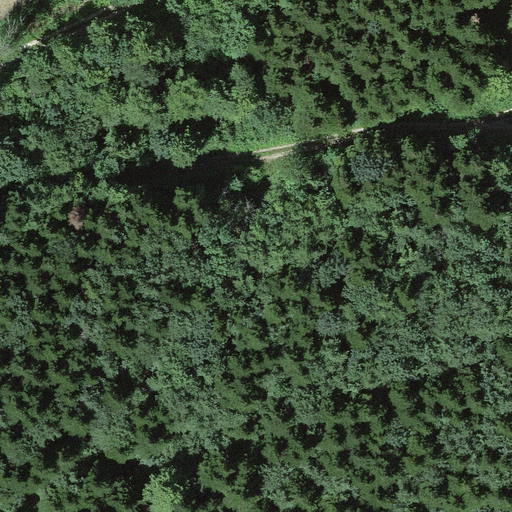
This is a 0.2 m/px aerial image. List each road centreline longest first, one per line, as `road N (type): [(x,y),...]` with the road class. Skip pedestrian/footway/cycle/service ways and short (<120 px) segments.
road 1 (track): [(511,125),(366,131),(0,196)]
road 2 (track): [(283,149),(226,276),(134,394),(19,511)]
road 3 (track): [(0,62),(138,0)]
